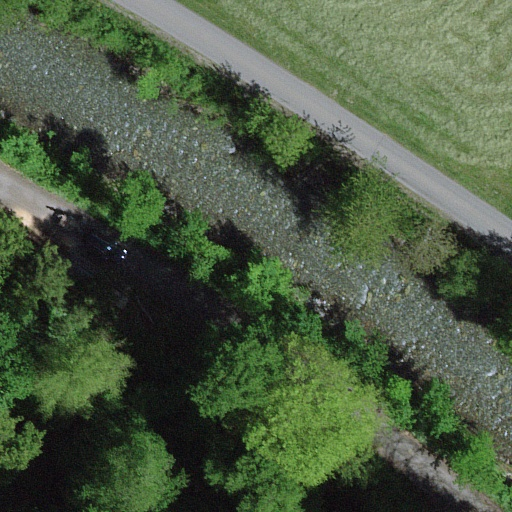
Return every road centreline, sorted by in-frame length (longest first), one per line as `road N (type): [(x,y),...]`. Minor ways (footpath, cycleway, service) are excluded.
road 1 (track): [(0,194),(108,250),(459,511)]
road 2 (unclassified): [(511,238),(136,0)]
